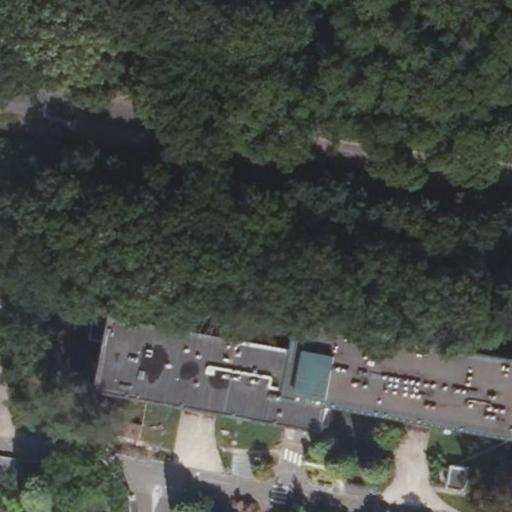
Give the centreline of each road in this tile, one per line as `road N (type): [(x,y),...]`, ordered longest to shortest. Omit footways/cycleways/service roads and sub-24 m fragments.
road 1 (tertiary): [(511,177),(0,94)]
road 2 (unclassified): [(344,511),(151,479)]
road 3 (unclassified): [(15,451),(151,479)]
